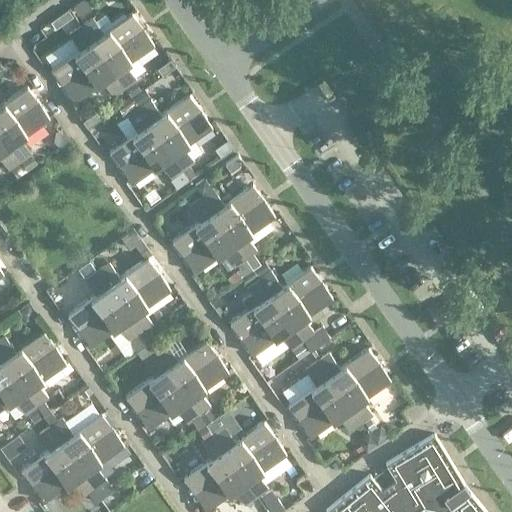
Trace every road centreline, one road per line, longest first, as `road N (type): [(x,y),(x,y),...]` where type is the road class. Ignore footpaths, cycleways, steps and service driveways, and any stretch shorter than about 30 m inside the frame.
road 1 (residential): [(329,485),(13,33)]
road 2 (unclassified): [(218,68),(452,397)]
road 3 (residential): [(0,240),(190,511)]
road 4 (residential): [(329,485),(452,397)]
